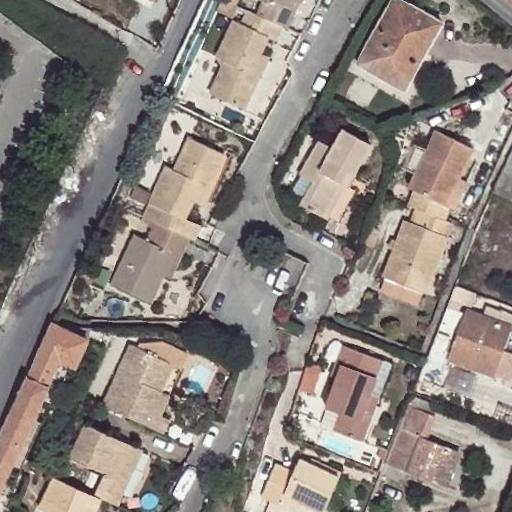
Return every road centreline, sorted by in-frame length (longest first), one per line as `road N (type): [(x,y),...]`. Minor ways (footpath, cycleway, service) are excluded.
road 1 (residential): [(174,511),(217,441),(237,424),(256,346),(241,214),(344,0)]
road 2 (residential): [(163,61),(124,118),(0,382)]
road 3 (unknown): [(241,214),(322,269),(321,301),(303,338)]
road 4 (residential): [(163,61),(59,0)]
